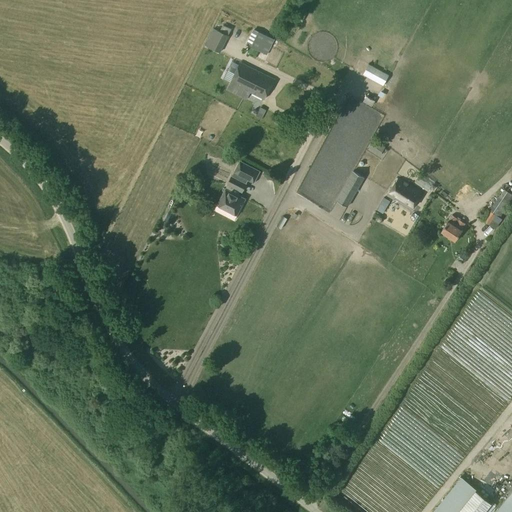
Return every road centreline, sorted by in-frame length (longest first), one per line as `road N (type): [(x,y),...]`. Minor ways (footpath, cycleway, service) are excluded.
road 1 (unclassified): [(313,511),(155,387),(122,351),(46,194),(0,141)]
road 2 (unknown): [(171,399),(151,391),(106,336),(49,208),(0,148)]
road 3 (unknown): [(171,399),(283,191)]
